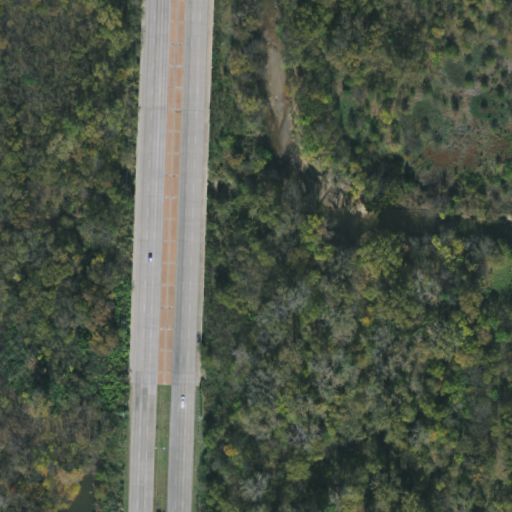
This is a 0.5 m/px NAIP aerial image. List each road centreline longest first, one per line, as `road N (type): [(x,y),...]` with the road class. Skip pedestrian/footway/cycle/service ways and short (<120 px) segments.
road 1 (primary): [(161,0),(146,386)]
road 2 (primary): [(188,384),(202,0)]
road 3 (primary): [(182,511),(188,384)]
road 4 (primary): [(146,386),(143,511)]
